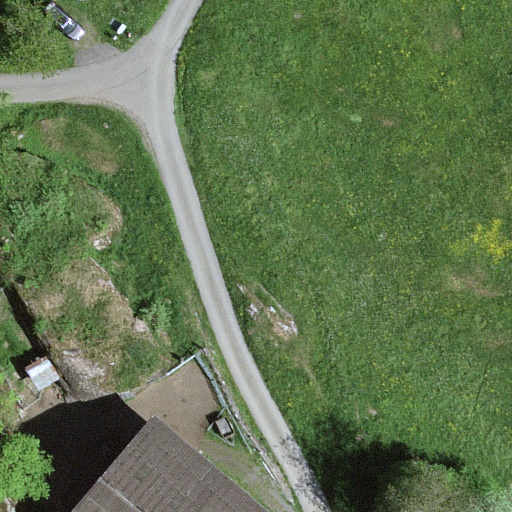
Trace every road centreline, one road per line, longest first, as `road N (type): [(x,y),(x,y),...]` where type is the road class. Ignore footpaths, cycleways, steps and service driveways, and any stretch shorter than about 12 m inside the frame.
road 1 (track): [(134,73),(217,303),(315,511)]
road 2 (track): [(186,0),(134,73),(0,89)]
